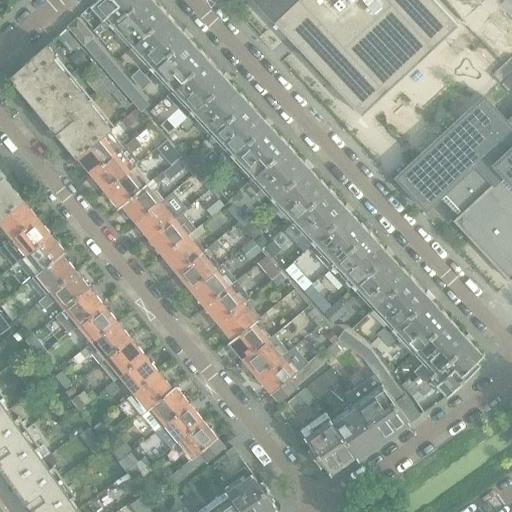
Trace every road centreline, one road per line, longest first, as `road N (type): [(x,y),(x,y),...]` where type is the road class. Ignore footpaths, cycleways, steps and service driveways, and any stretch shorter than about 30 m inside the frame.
road 1 (residential): [(321,511),(0,118)]
road 2 (residential): [(190,0),(511,345)]
road 3 (residential): [(511,374),(327,511)]
